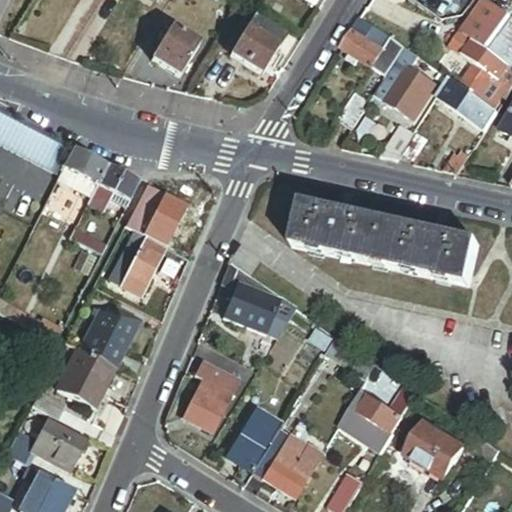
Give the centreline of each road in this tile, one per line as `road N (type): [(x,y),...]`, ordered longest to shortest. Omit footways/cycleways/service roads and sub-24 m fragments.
road 1 (residential): [(135,446),(257,152)]
road 2 (residential): [(0,80),(98,120),(257,152)]
road 3 (residential): [(257,152),(511,205)]
road 4 (residential): [(351,0),(257,152)]
road 5 (residential): [(135,446),(240,511)]
